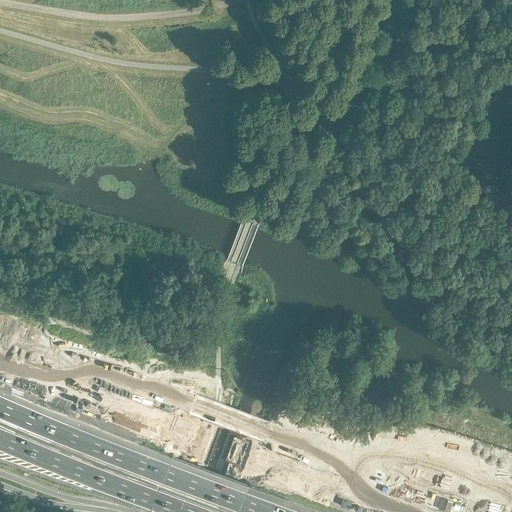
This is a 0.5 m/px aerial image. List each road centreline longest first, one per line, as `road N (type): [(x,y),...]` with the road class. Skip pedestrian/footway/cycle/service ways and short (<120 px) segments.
road 1 (motorway): [(417,511),(126,405)]
road 2 (motorway): [(271,511),(0,408)]
road 3 (unknown): [(229,1),(263,10),(301,69),(248,218)]
road 4 (unknown): [(229,265),(210,342),(213,410),(179,511)]
road 5 (unknown): [(0,1),(123,18),(236,0)]
road 6 (motorway): [(355,467),(268,434),(126,405)]
road 7 (motorway): [(0,441),(180,511)]
road 8 (motorway): [(126,405),(0,357)]
road 9 (tertiary): [(121,511),(0,479)]
